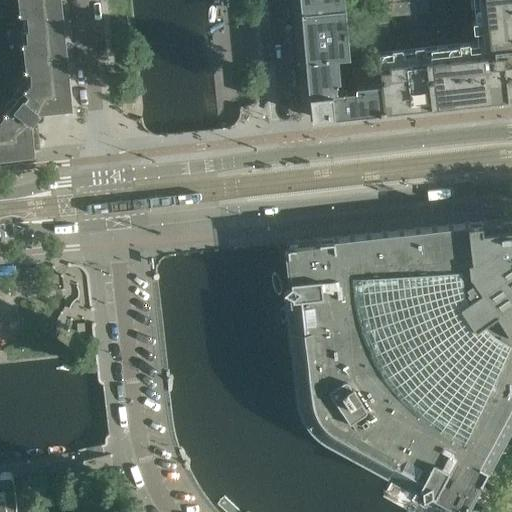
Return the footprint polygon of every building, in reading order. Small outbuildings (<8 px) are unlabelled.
[(62,26),(59,0),(19,0),(21,16),(29,15),(30,29),(62,26)] [(342,8),(341,0),(300,0),(301,12),(342,8)] [(511,0),(486,0),(490,40),(388,51),(390,69),(380,70),(381,87),(382,87),(385,111),(506,98),(506,97),(511,96),(511,0)] [(344,31),(342,8),(301,12),(304,36),(344,31)] [(62,26),(30,29),(27,29),(28,41),(23,41),(26,67),(31,67),(32,79),(67,76),(62,26)] [(347,55),(344,31),(304,36),(306,59),(333,57),(347,55)] [(337,92),(333,57),(306,59),(309,95),(337,92)] [(44,114),(61,113),(63,115),(66,116),(69,114),(70,112),(71,112),(67,76),(32,79),(25,88),(20,84),(2,106),(6,109),(0,117),(0,121),(3,152),(41,148),(40,148),(43,146),(44,143),(42,140),(40,139),(38,122),(38,121),(38,118),(41,115),(44,115),(44,114)] [(385,111),(382,87),(381,87),(346,91),(348,115),(385,111)] [(346,91),(337,92),(309,95),(311,114),(317,119),(348,115),(346,91)] [(472,501),(472,500),(472,499),(472,498),(472,497),(511,423),(511,231),(511,232),(511,227),(511,225),(511,220),(511,218),(487,221),(487,220),(481,221),(321,238),(315,239),(300,241),(299,241),(299,240),(298,240),(297,240),(296,240),(295,241),(294,243),(293,244),(292,245),(287,245),(288,249),(288,250),(287,251),(285,253),(285,254),(285,255),(285,256),(286,257),(286,258),(292,309),(287,309),(288,317),(289,317),(298,397),(298,401),(299,405),(300,408),(301,410),(302,412),(303,415),(305,418),(307,421),(310,426),(313,429),(316,431),(320,435),(323,437),(326,439),(398,479),(398,480),(404,483),(406,479),(452,503),(452,504),(452,505),(453,505),(454,506),(455,506),(458,504),(459,504),(460,505),(463,506),(462,507),(463,507),(466,503),(467,502),(468,502),(469,501),(471,501),(472,501)] [(0,312),(10,312),(9,293),(0,293),(0,312)] [(0,321),(0,338),(14,336),(11,320),(0,321)] [(0,511),(17,511),(15,479),(14,474),(11,475),(9,473),(2,473),(0,476),(0,475),(0,511)]
